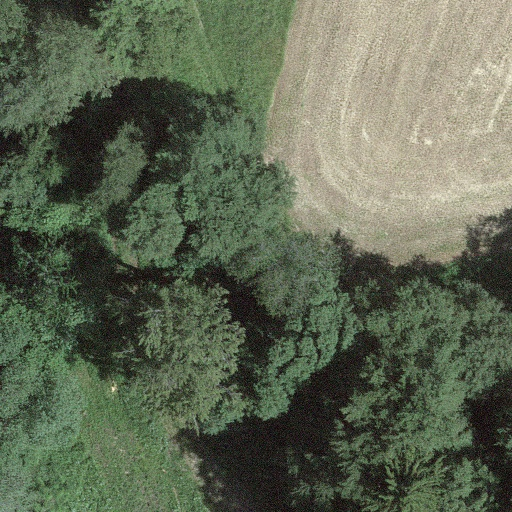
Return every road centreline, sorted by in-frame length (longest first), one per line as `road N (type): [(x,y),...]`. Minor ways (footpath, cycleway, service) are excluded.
road 1 (track): [(118,241),(154,399),(231,511)]
road 2 (track): [(118,241),(113,144),(87,0)]
